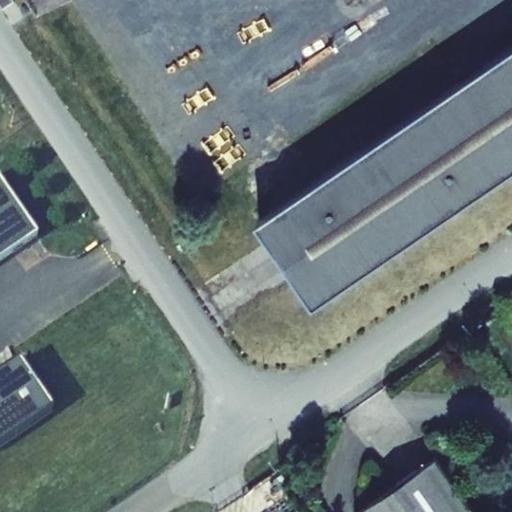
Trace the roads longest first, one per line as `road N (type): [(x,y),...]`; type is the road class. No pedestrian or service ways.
road 1 (unclassified): [(0,41),(259,427)]
road 2 (unclassified): [(259,427),(511,254)]
road 3 (unclassified): [(135,511),(259,427)]
